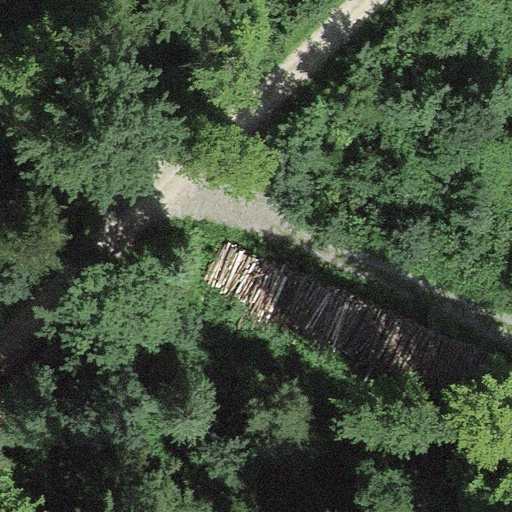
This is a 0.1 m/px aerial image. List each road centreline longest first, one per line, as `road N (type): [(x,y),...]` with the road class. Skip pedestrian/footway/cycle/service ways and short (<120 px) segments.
road 1 (track): [(0,125),(511,339)]
road 2 (track): [(0,366),(381,0)]
